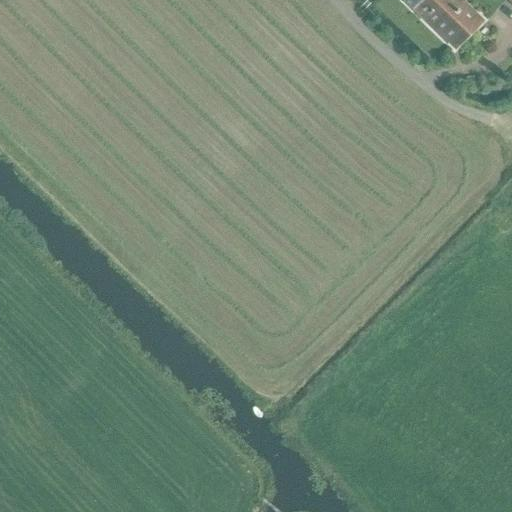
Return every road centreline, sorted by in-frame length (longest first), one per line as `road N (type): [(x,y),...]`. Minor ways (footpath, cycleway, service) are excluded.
road 1 (track): [(492,60),(409,73),(333,0)]
road 2 (track): [(511,150),(484,120),(409,73)]
